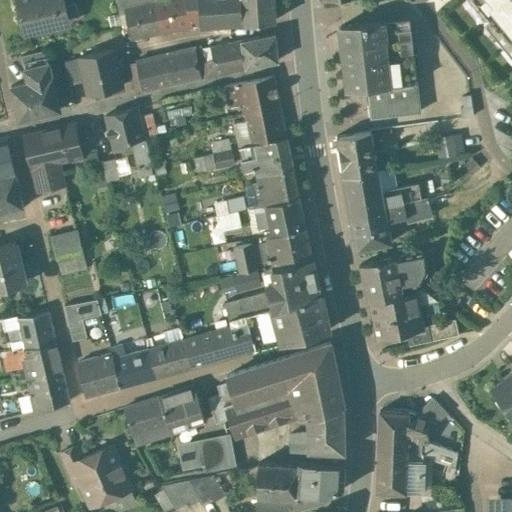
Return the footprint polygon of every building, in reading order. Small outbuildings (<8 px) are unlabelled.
[(17,0),(24,31),(44,26),(43,22),(69,16),(65,0),(17,0)] [(185,0),(160,0),(155,1),(162,32),(192,25),(200,25),(199,2),(187,5),(185,0)] [(274,0),(198,0),(199,2),(200,25),(243,22),(243,23),(276,20),(274,0)] [(511,0),(481,0),(484,3),(481,5),(502,30),(504,28),(511,37),(511,0)] [(155,1),(126,7),(125,5),(119,6),(120,13),(126,12),(132,38),(162,32),(155,1)] [(409,17),(341,25),(348,88),(367,86),(415,81),(409,17)] [(276,32),(242,39),(246,66),(278,59),(276,32)] [(242,39),(211,46),(214,58),(205,60),(207,74),(246,66),(242,39)] [(196,46),(167,53),(172,82),(207,74),(205,60),(203,51),(197,53),(196,46)] [(115,47),(80,55),(80,57),(85,79),(88,92),(123,84),(115,47)] [(46,48),(22,54),(25,67),(49,61),(46,48)] [(167,53),(138,59),(139,66),(130,68),(134,92),(172,82),(167,53)] [(80,57),(66,60),(70,83),(85,79),(80,57)] [(49,61),(25,67),(28,81),(12,85),(20,117),(60,108),(49,61)] [(274,74),(227,84),(232,105),(243,103),(245,112),(281,104),(278,93),(279,93),(277,85),(277,86),(274,74)] [(415,81),(367,86),(371,116),(419,111),(415,81)] [(472,98),(446,102),(448,118),(474,115),(472,98)] [(281,104),(245,112),(246,119),(235,121),(240,145),(287,135),(281,104)] [(139,106),(106,114),(114,148),(141,142),(140,137),(146,136),(139,106)] [(76,121),(24,133),(32,166),(61,159),(84,154),(76,121)] [(372,129),(338,135),(344,175),(378,169),(378,168),(372,129)] [(437,152),(462,151),(461,132),(436,133),(437,152)] [(408,133),(388,136),(392,163),(412,161),(408,133)] [(287,135),(240,145),(245,169),(256,166),(257,173),(294,165),(287,135)] [(8,137),(0,139),(0,174),(16,171),(8,137)] [(230,138),(214,141),(216,151),(232,148),(230,138)] [(232,148),(216,151),(214,151),(217,165),(235,161),(232,148)] [(149,149),(136,153),(140,167),(151,164),(152,164),(149,149)] [(97,151),(84,154),(87,166),(100,162),(97,151)] [(214,151),(206,154),(209,167),(217,165),(214,151)] [(115,157),(103,160),(108,180),(120,177),(115,157)] [(61,159),(32,166),(37,190),(67,183),(61,159)] [(151,164),(140,167),(136,168),(137,174),(140,175),(153,172),(151,164)] [(257,173),(259,181),(249,183),(254,205),(266,202),(300,195),(294,165),(257,173)] [(378,169),(344,175),(351,213),(385,205),(404,201),(423,197),(419,180),(382,188),(378,168),(378,169)] [(16,171),(0,174),(0,210),(24,205),(16,171)] [(245,194),(228,198),(230,209),(221,212),(221,213),(238,209),(247,206),(245,194)] [(300,195),(266,202),(268,209),(256,211),(260,229),(272,226),(272,231),(306,224),(300,195)] [(423,197),(404,201),(407,215),(408,220),(433,214),(429,196),(423,197)] [(167,223),(179,221),(174,198),(162,201),(167,223)] [(404,201),(385,205),(388,219),(407,215),(404,201)] [(385,205),(351,213),(358,247),(392,240),(388,219),(385,205)] [(221,213),(212,215),(213,219),(218,218),(220,228),(242,223),(238,209),(221,213)] [(272,231),(267,233),(268,239),(260,241),(264,260),(272,259),(273,264),(313,255),(306,224),(272,231)] [(78,228),(53,234),(63,271),(87,265),(78,228)] [(16,240),(0,243),(0,287),(26,281),(16,240)] [(252,241),(234,245),(236,254),(240,271),(258,267),(252,241)] [(435,247),(396,255),(402,285),(421,282),(424,277),(428,268),(428,258),(435,257),(435,247)] [(236,254),(228,256),(231,272),(240,271),(236,254)] [(313,255),(273,264),(276,276),(267,278),(269,287),(225,300),(230,317),(241,314),(251,312),(275,305),(321,292),(313,255)] [(396,255),(361,262),(369,299),(370,299),(404,292),(403,291),(402,285),(396,255)] [(404,292),(370,299),(378,335),(414,328),(424,325),(424,324),(419,303),(414,304),(412,292),(416,291),(416,288),(403,291),(404,292)] [(321,292),(275,305),(251,312),(260,346),(284,339),(284,340),(328,328),(321,292)] [(98,297),(65,303),(74,338),(88,335),(83,316),(102,312),(98,297)] [(19,315),(18,315),(24,337),(26,346),(56,339),(49,309),(19,315)] [(133,317),(131,309),(120,312),(125,332),(144,326),(140,315),(133,317)] [(241,314),(230,317),(231,324),(218,327),(226,356),(260,346),(251,312),(241,314)] [(18,313),(3,317),(6,329),(9,328),(12,341),(24,337),(18,315),(19,315),(18,313)] [(456,317),(424,324),(424,325),(414,328),(417,342),(460,333),(456,317)] [(218,327),(183,338),(191,365),(226,356),(218,327)] [(155,335),(147,337),(149,347),(154,345),(154,344),(157,343),(155,335)] [(154,345),(149,347),(157,375),(191,366),(191,365),(183,338),(154,345)] [(56,339),(26,346),(27,351),(22,352),(28,376),(33,375),(63,368),(56,339)] [(331,340),(227,373),(229,379),(236,401),(226,404),(230,417),(236,435),(257,429),(272,424),(308,412),(308,416),(344,404),(331,340)] [(123,343),(112,346),(113,350),(115,356),(126,353),(123,343)] [(126,353),(115,356),(121,384),(157,375),(149,347),(126,353)] [(113,350),(78,360),(87,394),(121,384),(115,356),(113,350)] [(63,368),(33,375),(34,381),(29,382),(35,408),(70,398),(63,368)] [(511,375),(494,388),(511,414),(511,375)] [(221,392),(208,396),(217,421),(230,417),(226,404),(236,401),(229,379),(218,383),(221,392)] [(194,383),(160,394),(170,422),(192,415),(195,423),(204,420),(202,412),(194,383)] [(160,394),(125,405),(135,433),(153,427),(161,425),(170,422),(160,394)] [(344,404),(308,416),(308,426),(292,428),(292,446),(345,449),(344,404)] [(409,410),(380,408),(379,446),(408,447),(408,439),(409,410)] [(429,418),(409,410),(408,439),(423,441),(428,441),(429,418)] [(170,422),(161,425),(164,433),(173,430),(170,422)] [(272,424),(257,429),(261,441),(276,436),(272,424)] [(153,427),(135,433),(139,442),(156,436),(153,427)] [(230,433),(201,438),(205,461),(206,468),(236,462),(230,433)] [(201,438),(183,442),(180,446),(184,465),(205,461),(201,438)] [(423,441),(408,439),(408,447),(408,449),(422,454),(423,441)] [(81,456),(72,460),(81,480),(91,504),(132,487),(113,442),(81,456)] [(451,449),(434,443),(429,456),(446,462),(451,449)] [(81,456),(76,444),(62,450),(76,482),(81,480),(72,460),(81,456)] [(408,447),(379,446),(377,488),(406,490),(407,459),(408,449),(408,447)] [(344,462),(299,459),(299,463),(297,496),(297,497),(303,497),(304,491),(331,493),(331,487),(342,488),(344,462)] [(423,459),(407,459),(406,490),(422,491),(423,459)] [(299,463),(259,461),(256,511),(272,511),(292,505),(293,496),(297,496),(299,463)] [(214,473),(162,483),(161,483),(177,508),(187,501),(189,505),(199,499),(202,502),(212,496),(214,500),(226,493),(214,473)]
